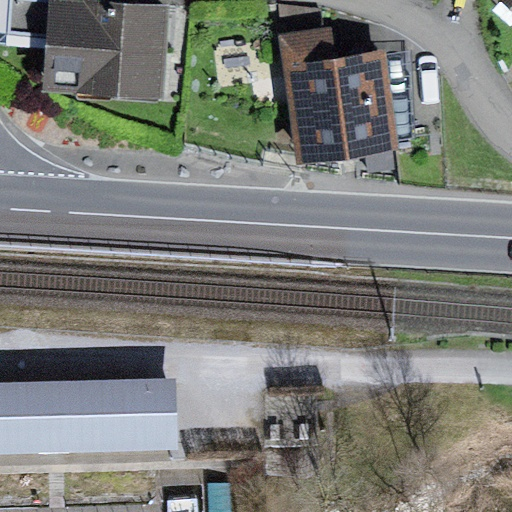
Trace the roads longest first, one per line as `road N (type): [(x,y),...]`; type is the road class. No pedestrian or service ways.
road 1 (primary): [(511,238),(0,209)]
road 2 (residential): [(511,134),(456,53),(404,20),(344,0)]
